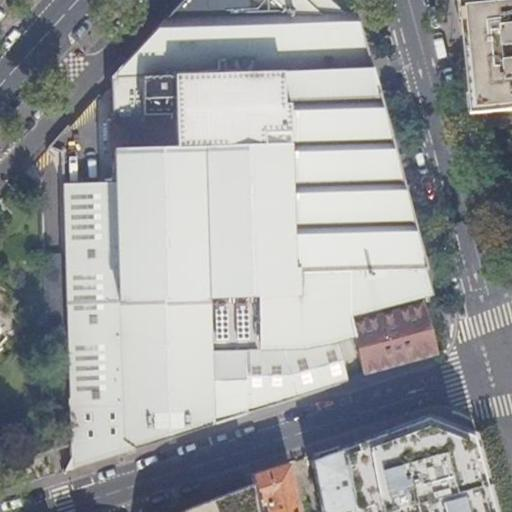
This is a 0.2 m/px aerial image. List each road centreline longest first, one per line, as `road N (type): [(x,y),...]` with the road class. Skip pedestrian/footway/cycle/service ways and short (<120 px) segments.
road 1 (secondary): [(131,483),(504,360)]
road 2 (secondary): [(406,0),(504,360)]
road 3 (residential): [(0,175),(155,0)]
